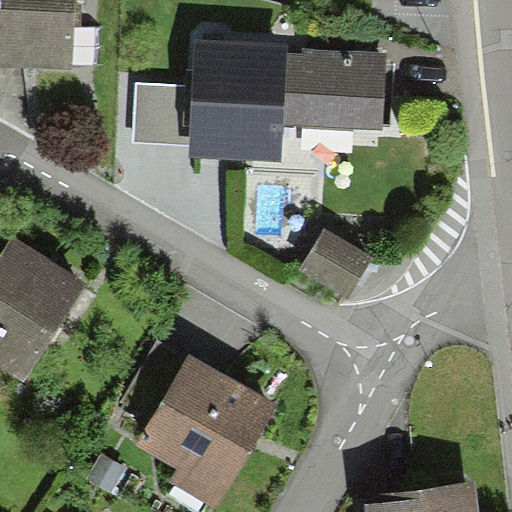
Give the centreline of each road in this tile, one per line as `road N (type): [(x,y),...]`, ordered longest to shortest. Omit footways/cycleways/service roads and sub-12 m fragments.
road 1 (residential): [(0,146),(385,360)]
road 2 (unclassified): [(511,178),(493,0)]
road 3 (residential): [(297,511),(385,360)]
road 4 (residential): [(385,360),(432,296),(472,266),(511,254)]
